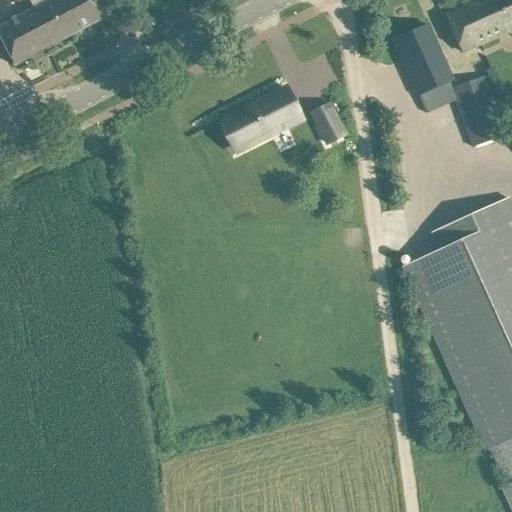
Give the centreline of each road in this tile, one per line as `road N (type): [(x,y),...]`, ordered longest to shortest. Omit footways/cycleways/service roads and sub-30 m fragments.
road 1 (track): [(332,0),(349,35),(410,511)]
road 2 (tertiary): [(0,137),(273,0)]
